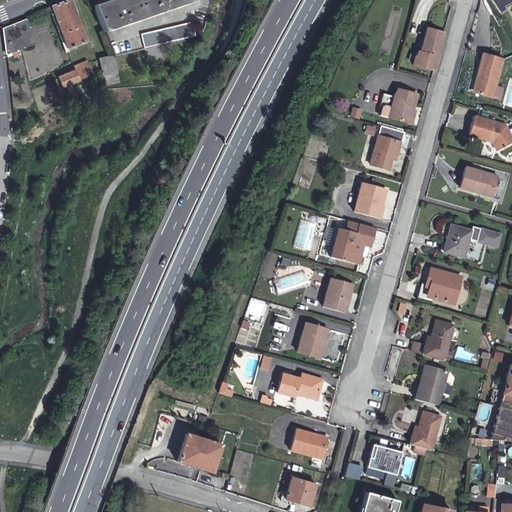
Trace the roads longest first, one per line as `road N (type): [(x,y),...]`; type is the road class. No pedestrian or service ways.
road 1 (trunk): [(82,511),(206,197),(319,0)]
road 2 (trunk): [(291,0),(173,218),(56,511)]
road 3 (residential): [(324,511),(466,0)]
road 4 (residential): [(243,511),(118,474),(0,452)]
